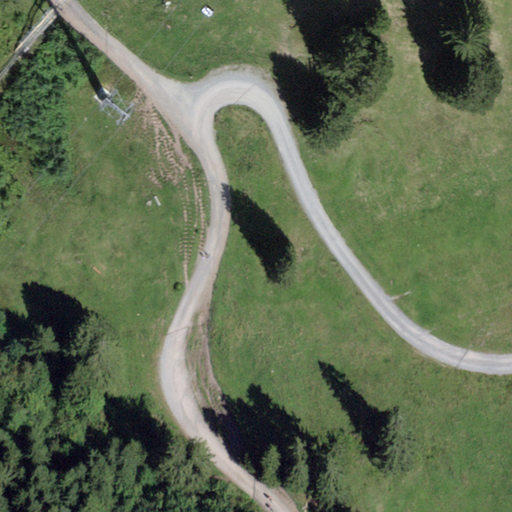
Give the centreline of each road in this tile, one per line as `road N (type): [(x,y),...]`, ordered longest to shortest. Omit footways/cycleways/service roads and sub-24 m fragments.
road 1 (track): [(65,0),(203,141),(221,188),(216,238),(177,330),(171,361),(178,400),(205,447),(279,511)]
road 2 (track): [(190,128),(208,95),(236,85),(269,93),(302,187),(395,314),(466,361),(511,369)]
